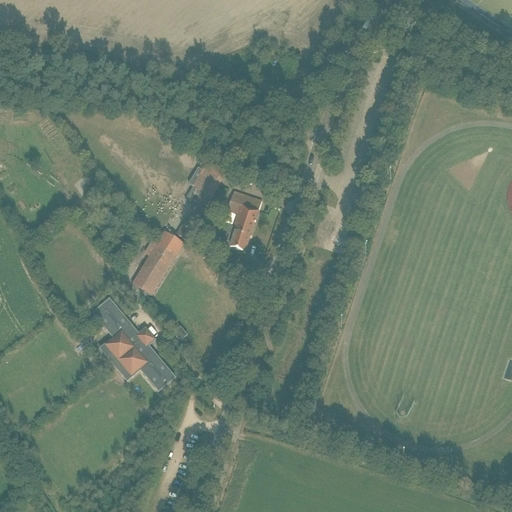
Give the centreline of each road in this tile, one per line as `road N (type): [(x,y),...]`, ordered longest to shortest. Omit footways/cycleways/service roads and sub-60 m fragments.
road 1 (secondary): [(196,511),(318,142)]
road 2 (unclassified): [(0,60),(64,58),(127,74),(318,142)]
road 3 (secondary): [(318,142),(351,50),(381,0)]
